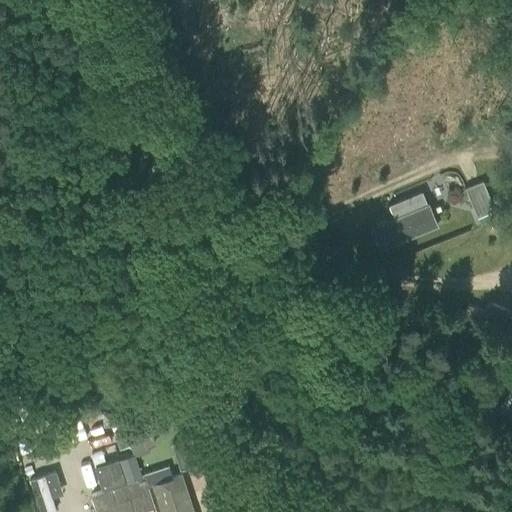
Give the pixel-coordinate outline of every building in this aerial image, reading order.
[(464,188),(476,217),(494,210),(482,181),(464,188)] [(372,226),(381,248),(437,225),(427,202),(426,202),(421,191),(406,197),(388,205),(393,216),(372,226)] [(115,438),(119,448),(129,444),(126,435),(115,438)] [(171,443),(180,469),(198,462),(189,436),(171,443)] [(34,458),(28,460),(31,471),(42,469),(39,454),(33,455),(34,458)] [(133,454),(96,466),(102,488),(126,481),(127,483),(110,488),(114,501),(128,496),(133,511),(137,511),(152,507),(143,477),(141,478),(133,454)] [(151,483),(160,511),(193,511),(181,474),(151,483)] [(188,485),(198,511),(211,511),(213,511),(201,480),(188,485)]
